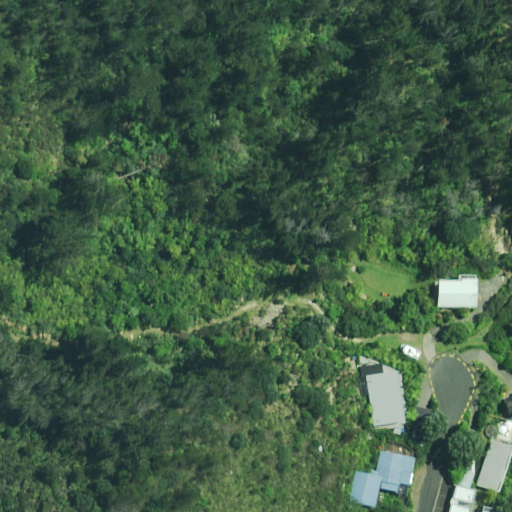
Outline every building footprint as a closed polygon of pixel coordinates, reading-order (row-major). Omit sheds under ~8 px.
[(478,308),(478,280),(462,280),(462,282),(439,281),(438,307),(478,308)] [(384,357),(365,360),(375,427),(407,422),(398,368),(386,370),(384,357)] [(511,423),(507,422),(503,439),(511,441),(511,423)] [(491,441),(476,485),(496,491),(510,448),(491,441)] [(416,460),(382,452),(377,477),(357,472),(351,502),(376,508),(380,489),(398,492),(399,483),(410,486),(416,460)] [(471,511),(476,492),(457,487),(450,511),(485,511),(483,511),(471,511)]
